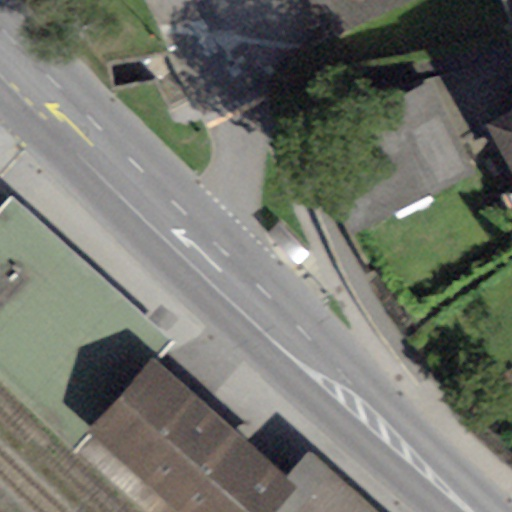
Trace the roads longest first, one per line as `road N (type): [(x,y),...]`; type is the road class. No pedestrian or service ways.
road 1 (primary): [(470,511),(217,275)]
road 2 (primary): [(217,275),(0,51)]
road 3 (residential): [(217,275),(235,156),(172,0)]
